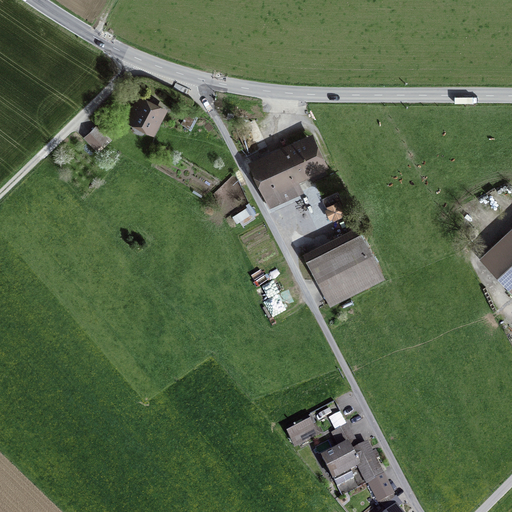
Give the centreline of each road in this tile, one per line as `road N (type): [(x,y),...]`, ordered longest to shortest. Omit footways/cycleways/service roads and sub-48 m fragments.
road 1 (residential): [(418,511),(194,78)]
road 2 (secondary): [(194,78),(299,94),(511,97)]
road 3 (track): [(138,62),(0,195)]
road 4 (secondary): [(31,0),(138,62),(194,78)]
